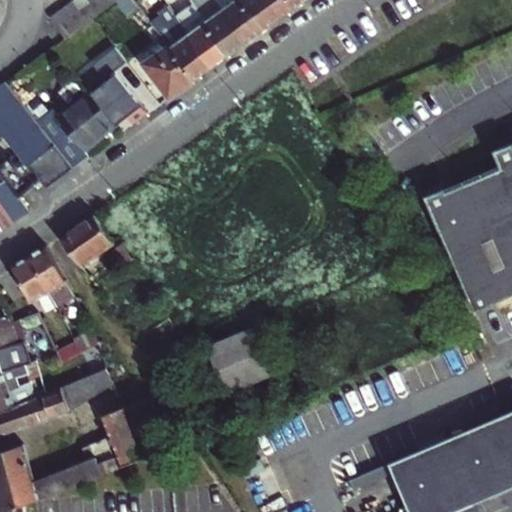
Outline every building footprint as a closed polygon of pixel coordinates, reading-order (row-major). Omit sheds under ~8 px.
[(101,3),(98,0),(64,0),(50,11),(50,12),(64,32),(93,9),(101,3)] [(103,0),(101,3),(93,9),(112,35),(126,25),(120,17),(130,10),(141,25),(146,22),(152,30),(158,27),(148,13),(137,0),(103,0)] [(160,0),(157,6),(148,13),(158,27),(169,40),(191,72),(210,60),(227,49),(243,38),(261,25),(277,14),(295,2),(298,0),(184,0),(173,9),(165,0),(160,0)] [(169,40),(159,28),(146,38),(151,45),(140,53),(166,88),(191,72),(169,40)] [(95,63),(108,80),(120,71),(129,63),(116,47),(95,63)] [(94,90),(119,121),(144,102),(120,71),(108,80),(94,90)] [(54,139),(7,77),(0,81),(0,172),(1,173),(15,194),(40,175),(44,180),(70,161),(54,139)] [(85,141),(114,121),(89,86),(56,110),(69,128),(54,139),(70,161),(86,150),(83,146),(87,143),(85,141)] [(511,149),(499,154),(507,171),(511,182),(511,149)] [(511,182),(507,171),(432,201),(479,314),(511,299),(511,182)] [(23,212),(25,208),(15,194),(1,173),(0,173),(0,200),(0,201),(12,220),(23,212)] [(0,227),(12,220),(0,201),(0,227)] [(98,210),(65,232),(84,260),(116,238),(98,210)] [(131,255),(121,240),(111,247),(121,261),(131,255)] [(50,246),(37,252),(65,306),(78,300),(50,246)] [(17,262),(37,301),(46,296),(54,312),(65,306),(37,252),(17,262)] [(0,371),(28,362),(37,360),(23,318),(12,322),(10,316),(0,319),(0,371)] [(201,344),(222,394),(267,376),(246,325),(201,344)] [(75,339),(57,346),(62,357),(96,342),(90,329),(75,336),(75,339)] [(68,373),(71,381),(95,372),(106,368),(102,359),(68,373)] [(0,393),(13,389),(10,379),(32,372),(28,362),(0,371),(0,393)] [(99,381),(95,372),(71,381),(75,393),(72,395),(73,401),(99,381)] [(0,436),(73,407),(71,402),(73,401),(72,395),(75,393),(71,381),(18,403),(0,409),(0,436)] [(0,409),(18,403),(13,389),(0,393),(0,409)] [(150,394),(124,404),(147,455),(174,445),(150,394)] [(0,453),(0,501),(2,511),(7,511),(25,505),(147,455),(124,404),(100,416),(109,437),(96,442),(103,460),(55,479),(53,474),(39,479),(28,444),(0,453)] [(475,511),(473,507),(511,490),(511,408),(400,455),(424,511),(475,511)]
